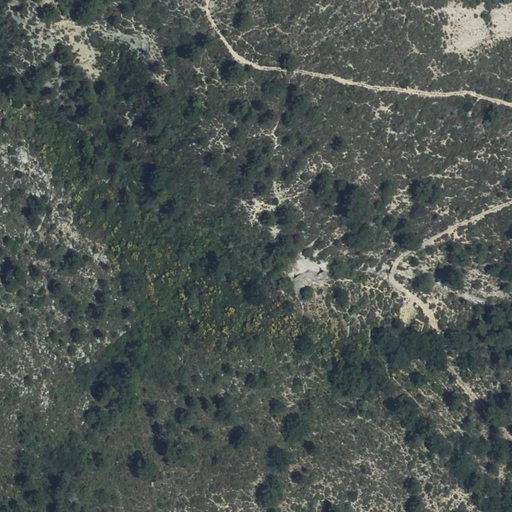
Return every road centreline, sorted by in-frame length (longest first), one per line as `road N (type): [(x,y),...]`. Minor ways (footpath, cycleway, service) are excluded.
road 1 (track): [(207,0),(216,39),(265,70),(511,103)]
road 2 (track): [(511,197),(404,252),(393,275),(511,407)]
